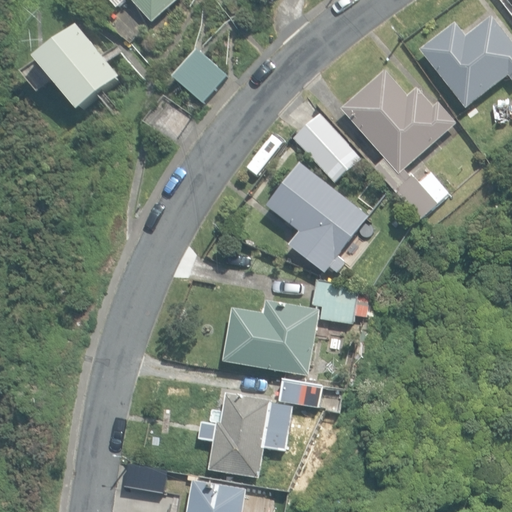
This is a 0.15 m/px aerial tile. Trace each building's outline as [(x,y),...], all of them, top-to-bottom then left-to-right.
[(132,0),(153,23),(154,23),(179,0),(111,0),(119,9),(128,0),(132,0)] [(421,51),(467,108),(508,75),(511,79),(511,40),(493,17),(468,37),(458,23),(457,22),(421,51)] [(40,61),(81,112),(122,79),(82,28),(40,61)] [(176,79),(204,104),(230,76),(201,50),(176,79)] [(375,168),(421,222),(452,195),(432,172),(421,182),(412,173),(410,174),(406,170),(459,124),(440,103),(435,107),(419,88),(418,89),(409,96),(387,71),(343,110),(386,159),(375,168)] [(294,139),(336,184),(363,158),(321,114),(294,139)] [(291,247),(327,274),(332,268),(339,274),(346,263),(340,259),(371,217),(302,164),(269,208),(301,233),(291,247)] [(323,319),(355,325),(360,294),(339,285),(319,281),(314,306),(324,307),(323,319)] [(225,363),(310,377),(321,310),(268,302),(266,314),(235,309),(234,309),(225,363)] [(280,402),(321,409),(323,393),(329,402),(343,399),(344,390),(325,387),(284,380),(280,402)] [(211,470),(261,479),(266,448),(277,450),(280,434),(269,432),(274,401),(228,393),(223,423),(219,422),(211,470)] [(126,487),(165,493),(169,470),(130,463),(126,487)] [(243,511),(248,490),(195,481),(190,511),(243,511)]
